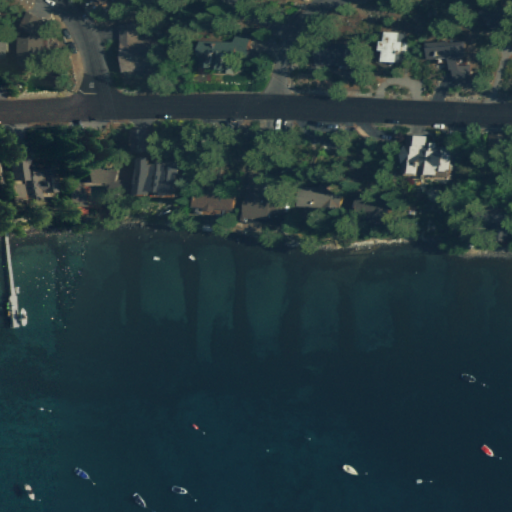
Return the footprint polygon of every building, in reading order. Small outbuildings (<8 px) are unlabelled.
[(125,0),(105,0),(115,10),(125,0)] [(492,20),(494,33),(507,30),(506,24),(511,22),(511,1),(481,8),(484,21),(492,20)] [(39,33),(44,19),(26,12),(21,26),(39,33)] [(120,25),(126,76),(151,73),(150,68),(162,66),(158,39),(140,41),(137,23),(120,25)] [(409,53),(409,43),(403,42),(403,33),(387,32),(386,63),(403,64),(403,53),(409,53)] [(202,69),(240,70),(240,57),(251,57),(252,35),(233,35),(233,42),(203,41),(202,69)] [(0,64),(9,65),(8,36),(0,36),(0,64)] [(34,69),(49,68),(48,37),(21,38),(22,66),(34,65),(34,69)] [(431,60),(453,59),(454,82),(471,81),(468,41),(430,44),(431,60)] [(358,46),(323,44),(322,66),(357,68),(358,46)] [(151,130),(132,130),(133,154),(152,154),(151,130)] [(510,135),(491,134),(491,154),(510,154),(510,135)] [(429,137),(412,136),(410,175),(454,176),(455,147),(438,147),(438,144),(429,143),(429,137)] [(9,155),(9,202),(39,201),(39,193),(56,193),(55,168),(30,168),(29,149),(17,149),(17,155),(9,155)] [(137,195),(166,193),(166,197),(179,196),(177,163),(148,164),(147,159),(135,159),(137,195)] [(70,181),(71,208),(86,207),(85,188),(118,187),(117,168),(89,169),(90,181),(70,181)] [(263,173),(246,172),(244,224),(286,226),(287,196),(262,195),(263,173)] [(341,207),(340,194),(331,195),(331,184),(312,185),(313,208),(341,207)] [(196,187),(193,208),(238,214),(241,193),(196,187)]
